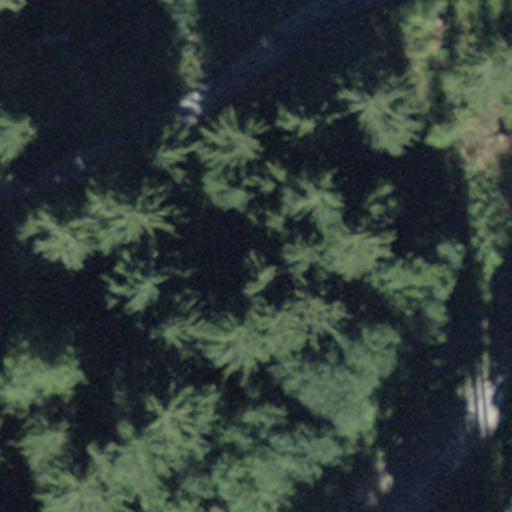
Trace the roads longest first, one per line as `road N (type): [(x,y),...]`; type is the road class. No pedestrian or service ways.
road 1 (track): [(342,0),(206,98),(185,122),(0,181)]
road 2 (track): [(409,511),(511,396)]
